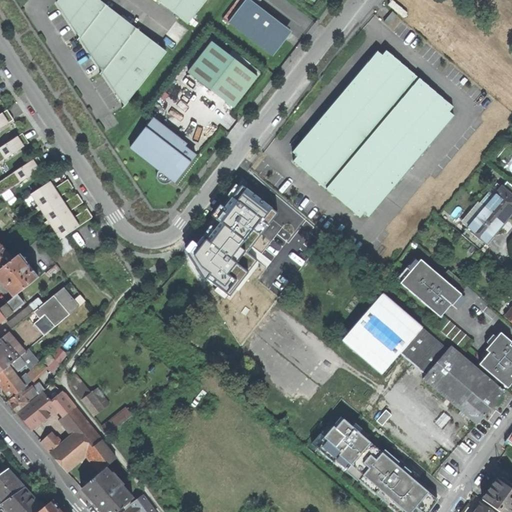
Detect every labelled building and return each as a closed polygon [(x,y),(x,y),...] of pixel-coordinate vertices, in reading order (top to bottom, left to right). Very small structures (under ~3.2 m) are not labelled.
[(165,52),(98,0),(57,0),(55,3),(123,106),(165,52)] [(205,0),(156,0),(187,24),(205,0)] [(249,0),(247,0),(230,24),(273,57),(292,32),(271,17),(249,0)] [(385,23),(390,27),(398,16),(393,12),(385,23)] [(212,40),(187,73),(235,108),(262,71),(245,59),(243,63),(212,40)] [(381,46),(294,152),(298,155),(293,161),(366,221),(458,110),(381,46)] [(11,116),(8,111),(0,116),(0,130),(15,121),(11,116)] [(186,143),(153,118),(130,148),(152,165),(158,170),(156,173),(156,176),(156,178),(157,180),(159,182),(162,183),(165,183),(168,182),(170,180),(173,182),(195,154),(183,146),(186,143)] [(24,135),(0,149),(0,163),(30,144),(27,140),(24,135)] [(39,158),(0,183),(0,195),(1,197),(45,167),(42,162),(39,158)] [(69,181),(56,190),(61,197),(74,189),(71,185),(69,181)] [(511,186),(506,181),(501,188),(496,184),(462,224),(467,228),(462,235),(479,250),(494,233),(511,213),(511,211),(511,186)] [(51,183),(32,196),(62,240),(67,237),(82,227),(76,218),(71,212),(66,204),(61,197),(56,190),(51,183)] [(8,200),(11,206),(19,201),(15,195),(8,200)] [(78,195),(66,204),(71,212),(84,203),(81,199),(78,195)] [(88,210),(76,218),(82,227),(94,219),(91,214),(88,210)] [(63,257),(75,249),(67,237),(62,240),(55,245),(63,257)] [(0,269),(13,259),(0,243),(0,269)] [(31,283),(39,276),(20,253),(13,259),(0,269),(0,279),(14,297),(17,294),(31,283)] [(400,283),(440,317),(453,302),(466,286),(448,270),(441,278),(420,260),(400,283)] [(49,277),(60,269),(56,263),(45,272),(49,277)] [(165,323),(196,288),(191,283),(193,280),(190,277),(173,295),(169,292),(151,311),(165,323)] [(422,328),(423,327),(383,293),(341,341),(382,376),(400,354),(404,349),(430,371),(426,376),(422,379),(477,426),(505,393),(451,346),(448,350),(422,328)] [(0,321),(5,318),(2,313),(9,308),(10,309),(22,300),(17,294),(14,297),(0,307),(0,321)] [(44,335),(70,313),(54,295),(42,304),(36,310),(39,313),(38,314),(40,317),(34,323),(44,335)] [(4,326),(8,332),(9,331),(35,310),(36,310),(42,304),(38,298),(4,326)] [(462,350),(471,339),(444,317),(435,327),(462,350)] [(135,321),(128,330),(139,339),(147,330),(135,321)] [(0,372),(4,369),(25,351),(9,331),(8,332),(0,338),(0,372)] [(511,343),(500,333),(481,356),(484,359),(479,364),(503,385),(511,374),(511,348),(510,351),(507,348),(509,345),(511,343)] [(400,354),(426,376),(430,371),(404,349),(400,354)] [(0,382),(2,386),(11,397),(20,390),(32,380),(43,370),(41,368),(53,357),(49,353),(27,373),(26,373),(20,379),(15,372),(26,363),(24,361),(30,356),(26,350),(25,351),(4,369),(0,372),(0,382)] [(94,416),(111,403),(99,386),(92,391),(84,381),(74,388),(94,416)] [(12,406),(16,411),(38,393),(33,386),(23,394),(20,390),(11,397),(8,400),(12,406)] [(68,399),(64,394),(56,400),(60,405),(56,407),(43,393),(17,413),(28,426),(31,429),(56,409),(62,418),(60,419),(73,436),(64,444),(59,438),(54,443),(48,436),(41,442),(57,461),(66,471),(87,453),(102,440),(68,399)] [(117,426),(136,413),(130,405),(111,418),(117,426)] [(414,497),(432,476),(416,463),(410,470),(340,411),(319,435),(404,507),(414,497)] [(116,459),(102,440),(87,453),(101,471),(81,489),(94,503),(101,511),(118,511),(134,498),(107,466),(116,459)] [(10,511),(38,511),(45,507),(40,501),(38,503),(33,496),(18,479),(9,469),(0,475),(0,499),(3,503),(1,504),(7,511),(8,511),(10,511)] [(511,511),(511,491),(496,480),(492,485),(482,499),(491,506),(497,510),(499,511),(511,511)] [(155,511),(143,495),(132,503),(133,505),(124,511),(155,511)] [(62,511),(52,500),(45,507),(38,511),(62,511)] [(495,511),(497,510),(491,506),(489,508),(481,502),(474,511),(473,511),(495,511)]
